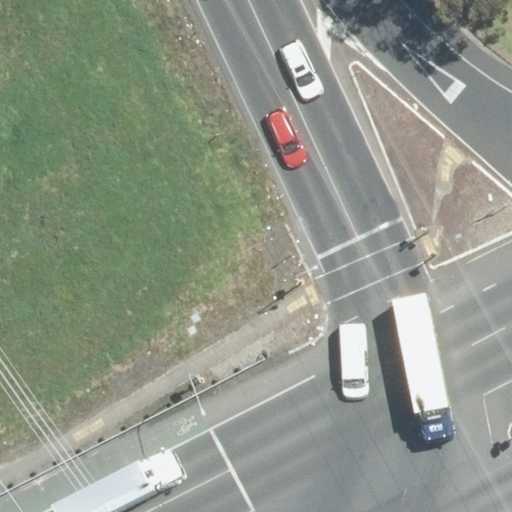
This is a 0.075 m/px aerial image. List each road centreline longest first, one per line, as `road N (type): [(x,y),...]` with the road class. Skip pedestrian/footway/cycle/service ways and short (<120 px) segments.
road 1 (motorway): [(271,0),(380,269),(434,375)]
road 2 (trunk): [(158,511),(434,375)]
road 3 (motorway): [(355,0),(484,108),(511,120)]
road 4 (motorway): [(434,375),(470,511)]
